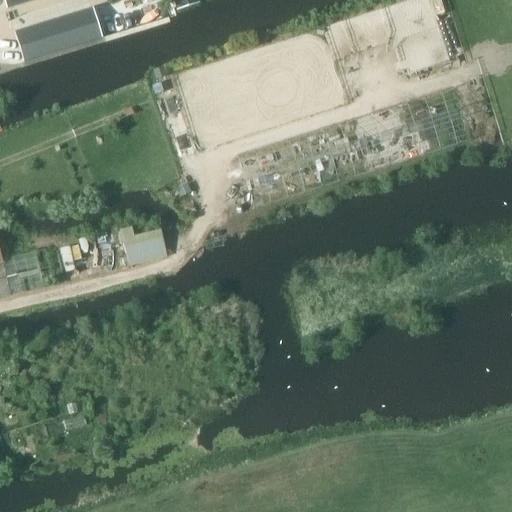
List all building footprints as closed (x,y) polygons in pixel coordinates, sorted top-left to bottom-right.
[(5,0),(9,12),(46,0),(5,0)] [(197,0),(173,0),(177,11),(199,4),(197,0)] [(92,9),(14,33),(24,63),(101,39),(92,9)] [(134,227),(120,231),(120,232),(129,268),(166,259),(160,235),(137,240),(134,227)] [(0,299),(10,297),(2,264),(1,261),(0,257),(0,299)]
